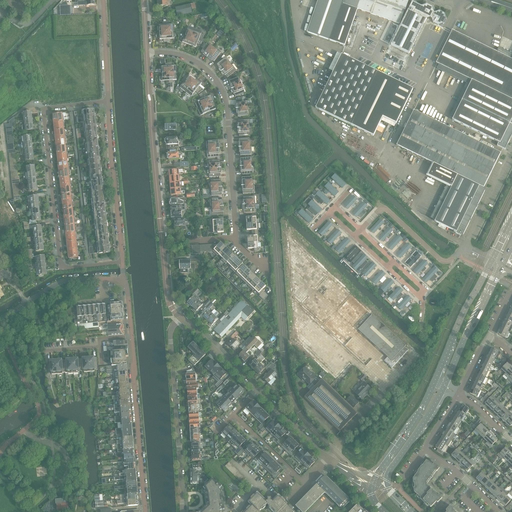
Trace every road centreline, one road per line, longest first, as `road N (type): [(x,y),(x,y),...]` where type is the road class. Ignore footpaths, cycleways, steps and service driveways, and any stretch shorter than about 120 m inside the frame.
road 1 (residential): [(122,262),(59,267),(41,108),(108,101)]
road 2 (residential): [(181,319),(167,292),(146,53)]
road 3 (residential): [(233,238),(221,87),(188,55),(146,53)]
road 4 (residential): [(182,511),(170,331),(181,319)]
road 5 (residential): [(145,511),(132,337)]
road 6 (residential): [(122,262),(108,101)]
road 7 (residential): [(465,246),(440,260),(383,208),(360,230)]
road 8 (secondary): [(491,260),(434,381)]
road 9 (residential): [(123,279),(62,281),(0,318)]
road 10 (secondary): [(445,387),(501,267)]
road 11 (residential): [(234,415),(304,482),(327,457)]
